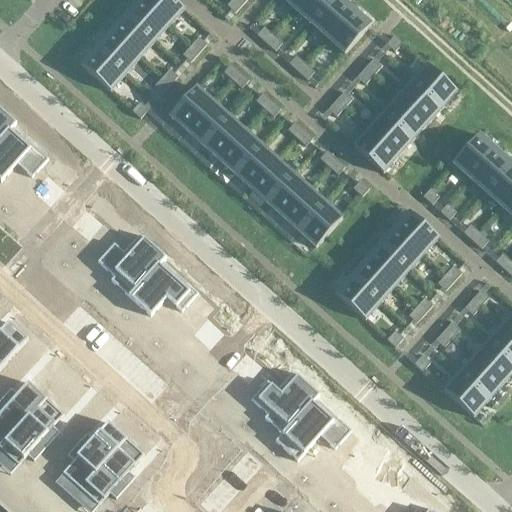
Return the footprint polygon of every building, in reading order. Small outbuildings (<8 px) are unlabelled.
[(170,0),(141,0),(139,2),(169,29),(184,12),(170,0)] [(236,0),(233,0),(227,8),(235,15),(243,6),(236,0)] [(280,0),(295,13),(306,0),(280,0)] [(306,0),(295,13),(311,28),(335,0),(306,0)] [(341,0),(335,0),(311,28),(327,42),(355,12),(341,0)] [(139,2),(125,18),(155,45),(169,29),(139,2)] [(355,12),(327,42),(344,58),(371,27),(355,12)] [(125,18),(111,34),(141,61),(155,45),(125,18)] [(265,30),(257,38),(266,46),(273,38),(265,30)] [(111,34),(96,51),(126,77),(141,61),(111,34)] [(273,38),(266,46),(275,54),(282,46),(273,38)] [(394,38),(386,47),(395,54),(403,45),(394,38)] [(199,40),(191,48),(199,56),(207,47),(199,40)] [(191,48),(183,57),(191,65),(199,56),(191,48)] [(96,51),(81,67),(111,94),(126,77),(96,51)] [(297,59),(289,67),(298,75),(306,67),(297,59)] [(373,62),(365,71),(373,78),(381,69),(373,62)] [(231,67),(224,75),(233,83),(240,75),(231,67)] [(306,67),(298,75),(307,83),(314,74),(306,67)] [(427,67),(412,84),(442,111),(457,94),(427,67)] [(365,71),(357,80),(365,87),(373,78),(365,71)] [(170,72),(162,81),(170,88),(178,79),(170,72)] [(240,75),(233,83),(242,91),(249,83),(240,75)] [(162,81),(154,89),(162,97),(170,88),(162,81)] [(412,84),(397,100),(427,127),(442,111),(412,84)] [(196,89),(169,119),(186,134),(212,104),(196,89)] [(344,94),(336,103),(344,111),(352,102),(344,94)] [(263,96),(256,104),(265,112),(272,104),(263,96)] [(397,100),(383,116),(413,143),(427,127),(397,100)] [(336,103),(328,112),(336,119),(344,111),(336,103)] [(140,104),(132,113),(140,121),(148,112),(140,104)] [(212,104),(186,134),(202,148),(228,118),(212,104)] [(272,104),(265,112),(274,120),(281,112),(272,104)] [(0,143),(16,126),(0,111),(0,143)] [(383,116),(368,132),(398,159),(413,143),(383,116)] [(228,118),(202,148),(218,163),(245,133),(228,118)] [(295,125),(288,133),(297,141),(304,133),(295,125)] [(16,126),(0,143),(0,183),(1,185),(17,167),(32,180),(48,162),(27,143),(24,146),(19,142),(19,143),(9,134),(13,130),(16,126)] [(368,132),(353,149),(383,176),(398,159),(368,132)] [(245,133),(218,163),(234,177),(261,147),(245,133)] [(304,133),(297,141),(306,149),(313,141),(304,133)] [(479,137),(452,166),(469,181),(496,151),(479,137)] [(261,147),(234,177),(250,192),(277,162),(261,147)] [(496,151),(469,181),(485,196),(511,166),(496,151)] [(327,153),(320,161),(329,169),(336,161),(327,153)] [(336,161),(329,169),(338,177),(345,169),(336,161)] [(277,162),(250,192),(266,206),(293,176),(277,162)] [(511,165),(511,166),(485,196),(501,210),(511,198),(511,165)] [(293,176),(266,206),(283,221),(309,191),(293,176)] [(360,183),(353,191),(362,199),(369,191),(360,183)] [(309,191),(283,221),(299,235),(325,205),(309,191)] [(430,191),(423,199),(432,207),(439,199),(430,191)] [(511,198),(501,210),(511,219),(511,198)] [(325,205),(299,235),(316,250),(343,221),(325,205)] [(447,206),(440,214),(449,222),(456,214),(447,206)] [(409,214),(394,230),(424,258),(439,241),(409,214)] [(471,227),(463,235),(472,243),(479,234),(471,227)] [(394,230),(380,247),(410,274),(424,258),(394,230)] [(479,234),(472,243),(481,251),(489,243),(479,234)] [(114,247),(98,265),(114,280),(111,283),(130,300),(165,260),(140,237),(132,246),(134,247),(137,249),(128,260),(122,255),(122,254),(114,247)] [(380,247),(365,263),(395,290),(410,274),(380,247)] [(503,256),(495,264),(504,271),(511,263),(503,256)] [(165,260),(130,300),(151,319),(167,301),(182,314),(198,296),(176,277),(173,281),(169,277),(159,269),(166,261),(165,260)] [(365,263),(350,280),(380,307),(395,290),(365,263)] [(453,268),(445,277),(453,285),(461,275),(453,268)] [(445,277),(437,286),(445,293),(453,285),(445,277)] [(350,280),(335,296),(365,323),(380,307),(350,280)] [(481,292),(472,301),(481,309),(489,300),(481,292)] [(424,300),(416,309),(424,317),(433,308),(424,300)] [(472,301),(464,310),(473,318),(481,309),(472,301)] [(416,309),(408,318),(417,325),(424,317),(416,309)] [(511,317),(503,327),(511,335),(511,317)] [(0,373),(28,342),(9,325),(0,334),(0,373)] [(452,325),(444,334),(452,341),(460,332),(452,325)] [(511,335),(503,327),(488,344),(511,365),(511,335)] [(395,333),(387,342),(395,350),(403,341),(395,333)] [(444,334),(436,342),(444,350),(452,341),(444,334)] [(511,365),(488,344),(473,360),(503,387),(511,377),(511,365)] [(194,369),(204,378),(215,366),(205,357),(194,369)] [(422,358),(414,367),(422,374),(430,365),(422,358)] [(473,360),(458,377),(488,404),(503,387),(473,360)] [(227,377),(215,366),(204,378),(216,389),(227,377)] [(259,394),(251,403),(259,409),(268,417),(264,421),(272,428),(282,437),(278,441),(275,444),(276,444),(318,397),(306,386),(293,375),(289,380),(286,384),(290,388),(282,397),(277,393),(274,391),(268,384),(259,394)] [(458,377),(443,393),(474,420),(488,404),(458,377)] [(0,451),(0,452),(46,401),(28,385),(12,404),(5,398),(0,403),(0,451)] [(318,397),(276,444),(285,453),(298,464),(307,453),(320,439),(329,446),(335,452),(343,443),(351,434),(339,423),(333,417),(330,414),(323,422),(309,410),(319,399),(318,397)] [(46,401),(0,452),(9,460),(15,466),(19,468),(28,458),(31,461),(34,464),(43,455),(54,442),(48,436),(64,418),(46,401)] [(74,464),(63,476),(67,480),(81,492),(127,441),(108,425),(95,440),(87,449),(81,443),(74,450),(67,458),(70,461),(74,464)] [(127,441),(81,492),(94,504),(99,508),(110,496),(113,499),(116,502),(125,492),(130,487),(125,482),(123,481),(135,468),(144,457),(127,441)]
